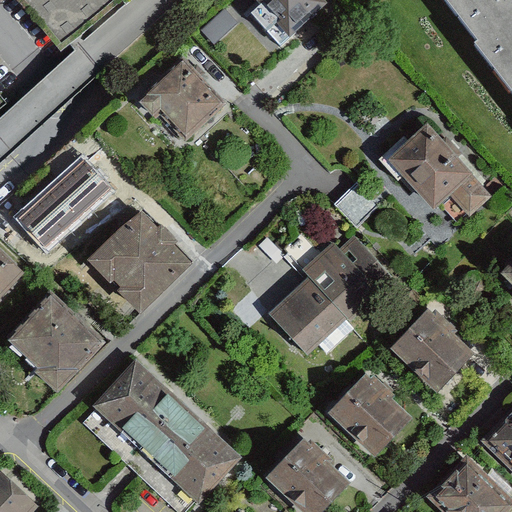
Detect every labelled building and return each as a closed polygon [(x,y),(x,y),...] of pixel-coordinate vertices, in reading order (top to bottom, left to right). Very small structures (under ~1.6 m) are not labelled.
[(17,0),(64,56),(128,0),(17,0)] [(256,0),(288,35),(321,5),(316,0),(256,0)] [(511,0),(443,0),(478,45),(475,48),(511,95),(511,0)] [(212,43),(236,23),(225,11),(202,31),(212,43)] [(220,107),(181,64),(144,98),(145,99),(137,107),(150,121),(158,114),(183,142),(220,107)] [(398,184),(404,179),(434,212),(452,196),(470,217),(489,200),(427,131),(411,146),(406,140),(379,164),(398,184)] [(112,191),(80,156),(14,217),(46,252),(112,191)] [(334,205),(354,226),(380,201),(360,180),(334,205)] [(113,295),(136,318),(190,267),(172,248),(176,244),(159,227),(156,230),(139,213),(85,265),(106,287),(109,284),(116,292),(113,295)] [(274,320),(308,356),(347,319),(351,324),(366,310),(360,304),(389,276),(357,242),(342,256),(335,249),(307,275),(313,282),(274,320)] [(0,294),(14,280),(0,266),(0,294)] [(95,350),(45,303),(2,348),(34,378),(32,380),(52,399),(69,381),(68,379),(95,350)] [(433,320),(429,317),(393,355),(437,396),(473,359),(454,340),(458,336),(437,316),(433,320)] [(190,511),(233,466),(133,373),(83,427),(174,511),(190,511)] [(370,387),(366,383),(331,419),(375,461),(411,424),(390,405),(394,400),(375,382),(370,387)] [(511,424),(490,448),(511,468),(511,424)] [(307,451),(304,448),(268,486),(296,511),(325,511),(347,489),(327,470),(330,466),(310,448),(307,451)] [(508,511),(467,473),(436,506),(441,511),(508,511)] [(0,511),(33,511),(38,507),(3,474),(0,476),(0,511)]
